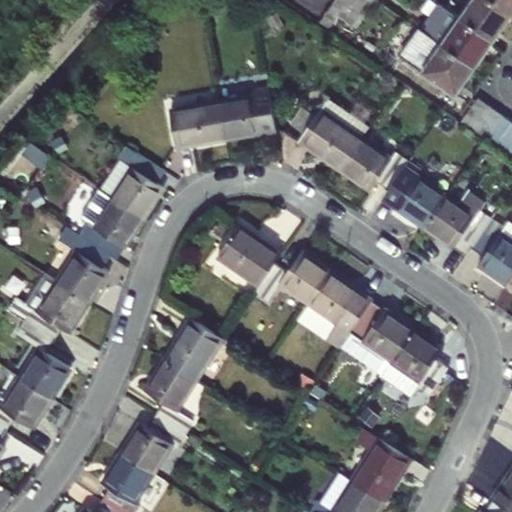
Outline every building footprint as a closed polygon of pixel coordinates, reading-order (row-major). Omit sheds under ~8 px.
[(446,0),(445,0),(438,10),(444,14),(452,4),(446,0)] [(511,4),(505,0),(478,0),(468,15),(502,39),(511,24),(511,4)] [(502,39),(468,15),(452,4),(444,14),(438,10),(427,26),(430,28),(483,65),(502,39)] [(405,52),(410,55),(430,28),(427,26),(425,24),(405,52)] [(483,65),(430,28),(410,55),(464,93),(483,65)] [(236,139),(284,131),(277,90),(266,92),(267,96),(230,102),(236,139)] [(311,138),(352,167),(372,139),(383,124),(342,95),(311,138)] [(469,121),(481,129),(498,102),(488,95),(469,121)] [(236,139),(230,102),(180,111),(187,148),(236,139)] [(481,129),(493,138),(511,111),(498,102),(481,129)] [(511,112),(511,111),(493,138),(495,140),(504,146),(511,135),(511,112)] [(177,121),(162,124),(166,143),(181,141),(177,121)] [(399,158),(372,139),(352,167),(378,186),(383,179),(397,189),(416,162),(403,152),(399,158)] [(137,144),(108,187),(151,215),(180,173),(137,144)] [(404,207),(433,227),(455,197),(425,176),(429,171),(416,162),(397,189),(410,198),(404,207)] [(97,221),(89,234),(117,252),(124,257),(151,215),(108,187),(106,186),(87,215),(97,221)] [(455,197),(433,227),(473,256),(479,248),(499,221),(486,212),(483,217),(455,197)] [(486,263),(511,281),(511,237),(506,234),(510,229),(499,221),(479,248),(491,257),(486,263)] [(89,234),(75,225),(68,236),(86,248),(65,279),(95,300),(116,268),(109,264),(117,252),(89,234)] [(247,225),(224,258),(266,287),(283,262),(289,254),(247,225)] [(284,284),(316,306),(339,272),(308,251),(295,270),(283,262),(266,287),(263,292),(274,299),(284,284)] [(381,301),(339,272),(316,306),(345,326),(337,338),(350,347),(381,301)] [(95,300),(65,279),(45,309),(25,296),(16,309),(32,319),(60,338),(69,325),(76,330),(95,300)] [(350,347),(389,375),(421,329),(381,301),(350,347)] [(174,359),(206,380),(232,338),(200,318),(174,359)] [(27,375),(59,396),(78,368),(52,350),(60,338),(32,319),(24,331),(42,343),(47,346),(27,375)] [(421,329),(389,375),(387,377),(416,397),(422,388),(435,397),(457,366),(445,358),(450,349),(421,329)] [(47,346),(42,343),(22,372),(27,375),(47,346)] [(171,399),(162,412),(193,431),(201,419),(186,410),(206,380),(174,359),(155,389),(171,399)] [(22,372),(3,401),(8,405),(27,375),(22,372)] [(40,426),(59,396),(27,375),(8,405),(3,401),(0,399),(0,417),(15,427),(24,415),(40,426)] [(129,451),(161,471),(181,441),(185,443),(193,431),(162,412),(155,424),(149,420),(129,451)] [(6,441),(15,427),(0,417),(0,464),(12,446),(6,441)] [(388,496),(416,452),(373,426),(365,439),(367,440),(363,446),(365,453),(373,458),(360,478),(388,496)] [(108,497),(131,511),(140,511),(146,505),(142,502),(161,471),(129,451),(110,480),(116,484),(108,497)] [(377,511),(388,496),(360,478),(348,470),(330,498),(325,495),(315,510),(318,511),(377,511)] [(511,476),(499,496),(511,505),(511,476)] [(511,511),(511,505),(499,496),(487,511),(511,511)] [(131,511),(108,497),(100,509),(94,505),(89,511),(131,511)]
